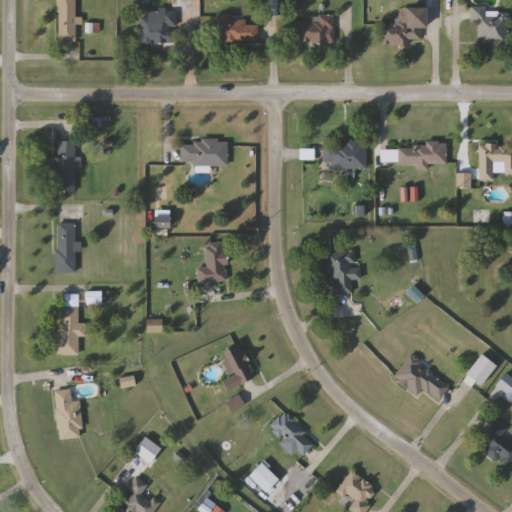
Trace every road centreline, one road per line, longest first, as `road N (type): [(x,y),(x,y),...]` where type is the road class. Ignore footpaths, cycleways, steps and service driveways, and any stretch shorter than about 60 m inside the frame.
road 1 (residential): [(11,0),(10,380),(23,470),(54,511)]
road 2 (residential): [(484,511),(344,404),(294,335),(277,254),(275,94)]
road 3 (residential): [(10,95),(511,94)]
